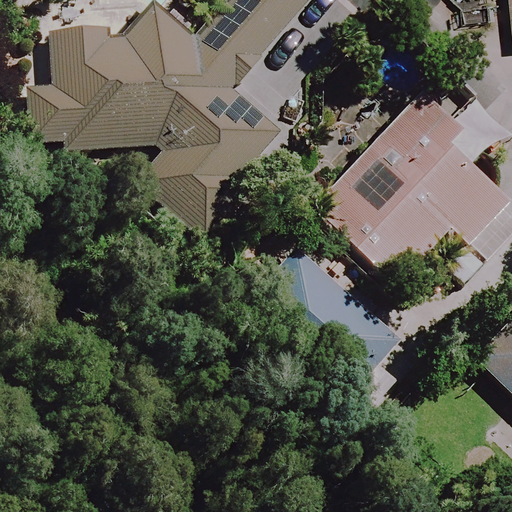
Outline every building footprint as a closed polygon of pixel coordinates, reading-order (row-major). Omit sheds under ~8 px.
[(160,0),(149,11),(54,10),(54,41),(26,41),(25,99),(24,159),(151,161),(123,190),(179,243),(197,260),(247,208),(230,191),(277,142),(226,93),(315,0),(208,0),(187,22),(164,0),(160,0)] [(492,0),(456,0),(470,38),(502,27),(492,0)] [(462,111),(437,139),(406,110),(305,221),(386,295),(417,261),(455,296),(511,232),(511,224),(461,178),(495,141),(462,111)] [(227,319),(324,416),(330,410),(353,432),(391,393),(368,371),(388,351),(291,255),(227,319)] [(511,320),(465,370),(511,414),(511,320)]
